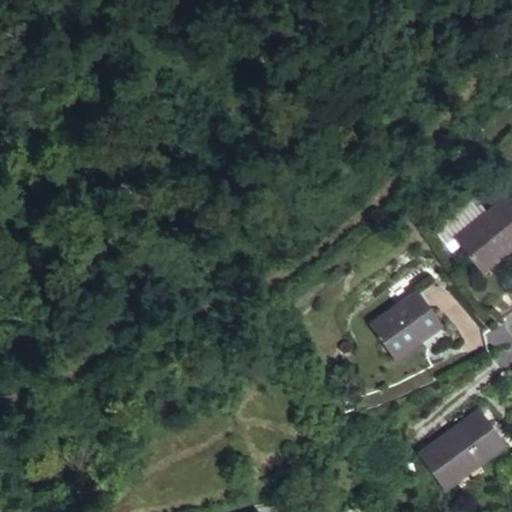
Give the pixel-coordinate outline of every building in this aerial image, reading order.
[(511,252),(511,203),(509,199),(458,239),(484,274),(511,252)] [(441,323),(417,288),(369,322),(393,356),(441,323)] [(503,449),(479,417),(432,452),(456,483),(503,449)] [(324,490),(319,477),(304,482),(309,495),(324,490)] [(261,498),(263,509),(264,511),(277,511),(271,494),(261,498)]
